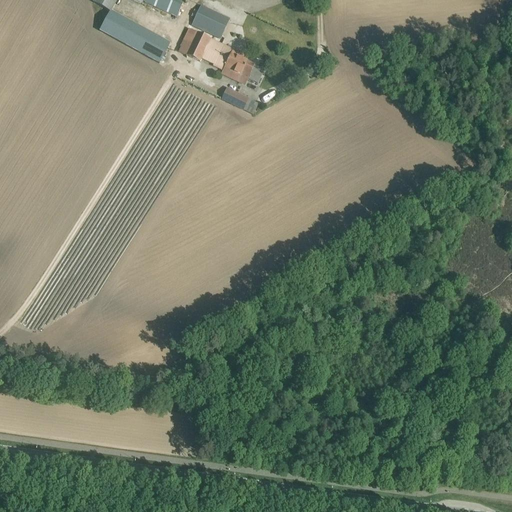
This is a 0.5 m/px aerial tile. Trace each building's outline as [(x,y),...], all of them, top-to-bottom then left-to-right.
[(93,0),(92,3),(110,13),(117,0),(93,0)] [(137,0),(176,17),(184,0),(137,0)] [(193,25),(219,38),(227,20),(201,7),(198,14),(195,12),(192,18),(196,20),(193,25)] [(114,38),(123,21),(109,14),(100,30),(114,38)] [(248,80),(253,82),(256,76),(259,69),(242,61),(244,56),(196,35),(187,57),(200,62),(201,60),(213,65),(212,68),(224,73),(225,70),(248,80)] [(227,89),(221,101),(243,112),(249,100),(227,89)]
